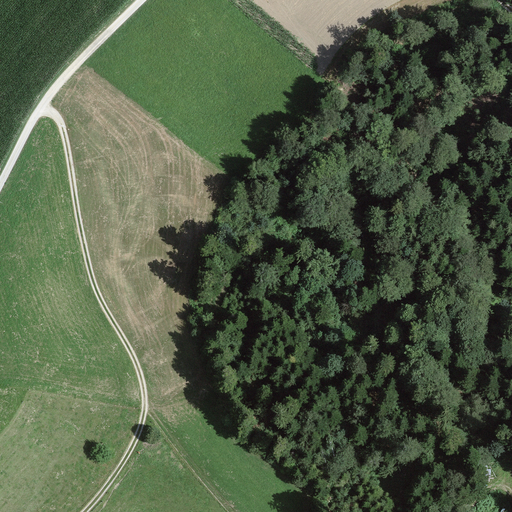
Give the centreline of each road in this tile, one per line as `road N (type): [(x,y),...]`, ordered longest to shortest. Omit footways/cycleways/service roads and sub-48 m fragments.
road 1 (unclassified): [(141,0),(50,93),(0,185)]
road 2 (track): [(144,403),(232,511)]
